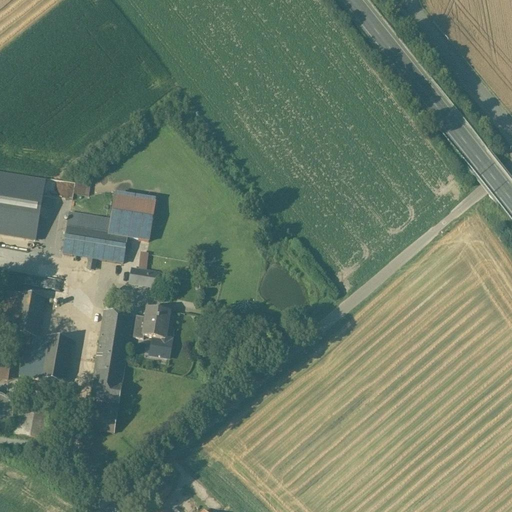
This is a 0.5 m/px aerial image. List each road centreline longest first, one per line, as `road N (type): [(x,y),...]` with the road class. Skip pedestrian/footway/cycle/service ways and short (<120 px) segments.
road 1 (unclassified): [(101,511),(506,172)]
road 2 (primary): [(351,0),(511,204)]
road 3 (residential): [(410,0),(511,128)]
